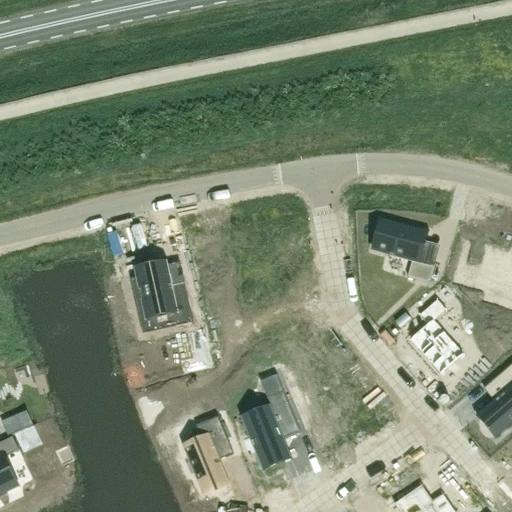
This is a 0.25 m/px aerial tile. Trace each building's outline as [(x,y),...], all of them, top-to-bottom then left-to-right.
[(381,219),(372,250),(412,261),(407,278),(430,284),(435,265),(419,261),(427,232),(381,219)] [(272,238),(243,244),(247,262),(252,261),(258,287),(305,277),(299,250),(276,255),(272,238)] [(511,254),(466,242),(455,281),(480,287),(480,284),(489,286),(485,299),(506,305),(510,291),(511,291),(511,254)] [(136,279),(131,280),(137,308),(142,307),(145,320),(151,318),(153,327),(175,322),(176,327),(193,324),(184,282),(172,285),(167,263),(134,271),(136,279)] [(305,277),(258,287),(266,331),(290,326),(286,307),(310,303),(305,277)] [(427,324),(409,340),(440,376),(465,356),(434,320),(447,310),(437,299),(419,314),(427,324)] [(192,344),(207,341),(205,331),(190,334),(192,344)] [(287,344),(275,353),(280,361),(283,359),(289,367),(286,369),(287,370),(300,362),(287,344)] [(271,345),(256,351),(262,366),(277,360),(271,345)] [(309,375),(300,381),(313,399),(322,394),(336,415),(362,396),(328,347),(302,365),(309,375)] [(499,397),(477,416),(495,438),(511,423),(511,365),(489,385),(499,397)] [(272,410),(242,422),(263,472),(286,463),(278,442),(301,433),(284,392),(267,399),(272,410)] [(16,416),(5,421),(11,435),(22,431),(16,416)] [(201,438),(182,446),(199,487),(226,476),(219,460),(233,454),(218,418),(196,427),(201,438)] [(0,496),(19,487),(5,458),(16,452),(10,438),(0,443),(0,496)] [(454,511),(443,495),(433,502),(422,486),(393,505),(397,511),(454,511)]
